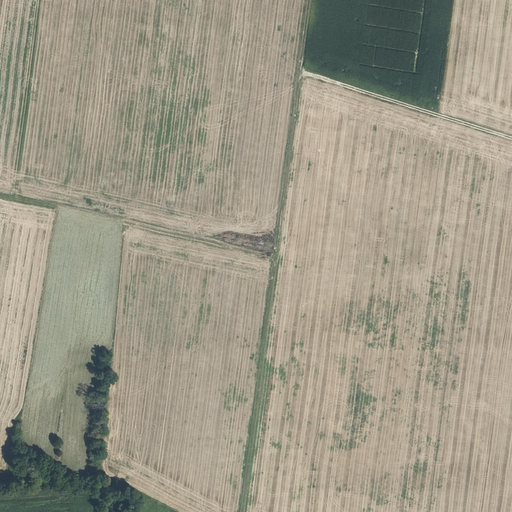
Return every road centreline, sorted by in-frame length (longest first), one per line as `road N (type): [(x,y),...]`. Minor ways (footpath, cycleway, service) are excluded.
road 1 (track): [(269,304),(308,0)]
road 2 (track): [(276,254),(0,196)]
road 3 (track): [(299,71),(511,138)]
